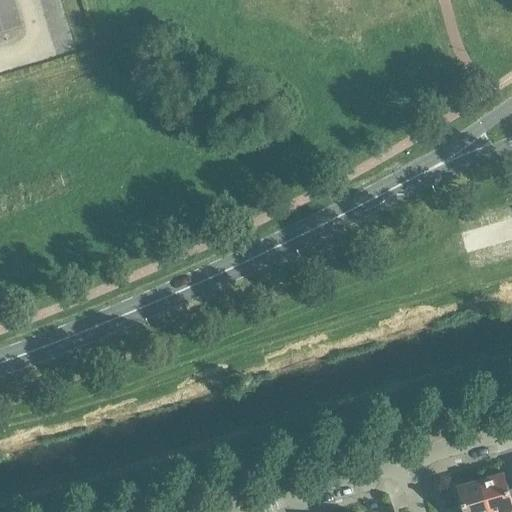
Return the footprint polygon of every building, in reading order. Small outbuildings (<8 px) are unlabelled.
[(0,0),(0,25),(19,25),(17,0),(0,0)] [(60,0),(44,0),(51,20),(65,15),(60,0)] [(135,0),(142,22),(186,9),(192,27),(282,0),(135,0)] [(61,54),(78,47),(70,25),(53,31),(61,54)] [(503,473),(479,480),(488,511),(511,511),(511,488),(508,490),(503,473)] [(488,511),(479,480),(455,487),(462,511),(488,511)]
